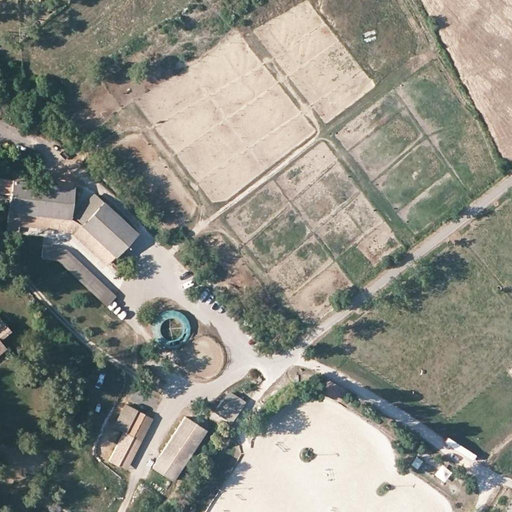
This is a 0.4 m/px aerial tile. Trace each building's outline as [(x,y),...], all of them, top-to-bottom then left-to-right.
[(447,92),(448,94),(444,96),(449,106),(459,101),(452,89),(447,92)] [(9,212),(26,214),(29,182),(12,181),(2,180),(1,194),(11,195),(9,212)] [(73,186),(29,182),(26,214),(70,218),(73,186)] [(83,224),(104,201),(96,194),(83,209),(76,217),(83,224)] [(117,256),(138,234),(104,201),(83,224),(117,256)] [(117,256),(83,224),(70,218),(26,214),(9,212),(8,233),(20,234),(21,225),(69,229),(75,233),(109,265),(117,256)] [(115,295),(66,250),(52,245),(43,244),(43,259),(57,259),(106,305),(115,295)] [(155,345),(185,344),(184,313),(154,313),(155,345)] [(0,352),(6,347),(0,340),(10,331),(0,318),(0,352)] [(327,381),(322,389),(343,401),(347,392),(327,381)] [(230,421),(244,400),(229,390),(215,412),(230,421)] [(136,410),(126,405),(115,428),(125,433),(136,410)] [(144,413),(136,410),(125,433),(133,437),(144,413)] [(152,417),(144,413),(133,437),(125,433),(112,462),(128,469),(152,417)] [(185,416),(160,454),(181,468),(206,430),(185,416)] [(181,468),(160,454),(152,467),(173,481),(181,468)] [(410,463),(419,469),(424,460),(415,455),(410,463)]
